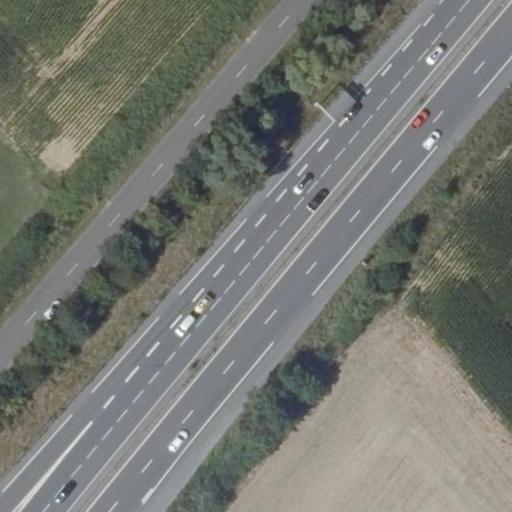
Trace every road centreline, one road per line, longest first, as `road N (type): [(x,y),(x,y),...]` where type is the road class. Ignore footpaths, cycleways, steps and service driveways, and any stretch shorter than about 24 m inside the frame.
road 1 (trunk): [(112,511),(193,406),(511,36)]
road 2 (trunk): [(477,0),(115,420)]
road 3 (unclassified): [(299,0),(0,350)]
road 4 (trunk): [(115,420),(64,436),(0,510)]
